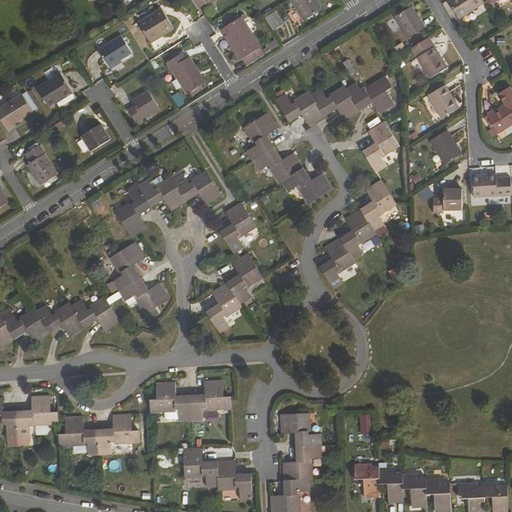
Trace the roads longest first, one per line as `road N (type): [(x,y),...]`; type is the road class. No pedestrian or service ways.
road 1 (residential): [(432,0),(472,65),(479,152),(511,158)]
road 2 (residential): [(322,302),(308,256),(322,217),(346,187),(317,139)]
road 3 (residential): [(285,379),(327,393),(361,365),(361,329),(345,310),(322,302)]
road 4 (residential): [(355,10),(235,88)]
road 5 (unclassified): [(48,372),(79,402),(105,403),(120,397),(143,365)]
road 6 (residential): [(135,150),(32,211)]
